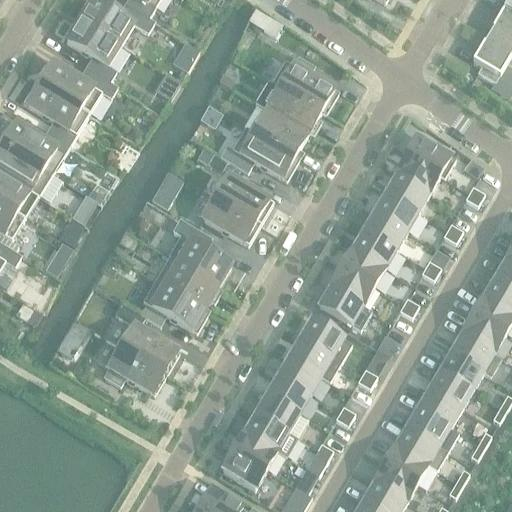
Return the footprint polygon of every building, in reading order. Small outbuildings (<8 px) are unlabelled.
[(148,24),(162,0),(130,0),(125,9),(148,24)] [(511,0),(502,16),(511,21),(511,0)] [(156,29),(148,24),(125,9),(118,20),(92,4),(79,25),(120,51),(133,29),(150,40),(156,29)] [(511,21),(502,16),(488,41),(511,54),(511,21)] [(269,23),(263,33),(275,40),(281,30),(269,23)] [(107,72),(120,51),(79,25),(66,47),(92,63),(86,73),(109,88),(115,77),(107,72)] [(511,73),(511,54),(488,41),(473,66),(481,71),(477,78),(495,88),(506,70),(511,73)] [(338,98),(313,83),(309,80),(314,72),(298,63),(293,71),(284,66),(271,88),(280,93),(321,118),(325,120),(338,98)] [(109,88),(86,73),(79,84),(49,66),(36,87),(89,120),(102,98),(110,103),(117,93),(109,88)] [(223,80),(219,88),(231,94),(235,86),(223,80)] [(165,81),(155,98),(170,107),(180,90),(165,81)] [(89,120),(36,87),(23,108),(53,127),(48,136),(70,150),(89,120)] [(317,125),(321,118),(280,93),(267,115),(308,140),(309,138),(313,140),(321,127),(317,125)] [(295,161),(308,140),(267,115),(254,137),(295,161)] [(52,180),(70,150),(48,136),(42,144),(12,126),(0,145),(0,148),(2,150),(52,180)] [(299,164),(295,161),(254,137),(245,132),(232,155),(254,167),(286,186),(299,164)] [(455,165),(451,162),(419,143),(407,162),(440,182),(440,181),(444,183),(455,165)] [(52,180),(2,150),(0,154),(0,178),(38,202),(52,180)] [(227,152),(221,162),(248,178),(254,167),(232,155),(227,152)] [(214,160),(208,171),(221,179),(227,168),(214,160)] [(440,182),(407,162),(396,181),(429,200),(440,182)] [(475,184),(484,171),(471,162),(462,175),(475,184)] [(38,202),(0,178),(0,208),(25,224),(38,202)] [(228,181),(215,203),(261,229),(273,208),(228,181)] [(429,200),(396,181),(385,199),(418,219),(429,200)] [(484,199),(472,192),(468,198),(481,206),(484,199)] [(158,195),(151,207),(166,216),(173,204),(158,195)] [(481,206),(468,198),(465,205),(477,212),(481,206)] [(418,219),(385,199),(374,218),(407,237),(418,219)] [(85,202),(79,211),(91,219),(97,210),(85,202)] [(261,229),(215,203),(202,224),(248,251),(261,229)] [(25,224),(0,208),(0,239),(11,246),(25,224)] [(396,256),(407,237),(374,218),(363,237),(396,256)] [(77,251),(86,229),(69,222),(60,244),(77,251)] [(178,225),(172,235),(180,240),(190,246),(205,255),(211,244),(178,225)] [(462,237),(450,229),(447,236),(459,243),(462,237)] [(459,243),(447,236),(443,242),(455,249),(459,243)] [(363,237),(352,255),(385,274),(396,256),(363,237)] [(0,239),(0,248),(14,257),(19,251),(11,246),(0,239)] [(190,246),(177,267),(218,292),(231,270),(205,255),(190,246)] [(0,276),(6,267),(14,272),(20,261),(14,257),(0,248),(0,276)] [(61,251),(45,276),(57,284),(72,258),(61,251)] [(385,274),(352,255),(341,274),(374,293),(385,274)] [(177,267),(169,262),(155,285),(205,315),(205,314),(210,306),(214,309),(221,296),(217,293),(218,292),(177,267)] [(511,269),(505,266),(494,284),(511,294),(511,269)] [(428,267),(425,273),(437,280),(440,274),(428,267)] [(437,280),(425,273),(421,279),(433,286),(437,280)] [(363,312),(374,293),(341,274),(330,292),(363,312)] [(511,294),(494,284),(483,303),(511,319),(511,294)] [(205,315),(155,285),(142,307),(145,308),(166,321),(196,339),(209,316),(205,314),(205,315)] [(371,316),(363,312),(330,292),(319,312),(351,331),(352,331),(360,336),(371,316)] [(511,328),(511,319),(483,303),(472,322),(505,341),(511,328)] [(419,311),(406,304),(403,310),(415,317),(419,311)] [(145,308),(139,319),(160,331),(166,321),(145,308)] [(120,309),(114,319),(130,328),(138,333),(144,323),(120,309)] [(411,324),(415,317),(403,310),(399,316),(411,324)] [(23,311),(17,322),(27,328),(33,318),(23,311)] [(494,359),(505,341),(472,322),(461,340),(494,359)] [(343,345),(311,325),(299,345),(340,369),(351,350),(343,345)] [(74,328),(56,358),(70,366),(87,336),(74,328)] [(179,358),(159,346),(130,328),(117,350),(167,379),(179,358)] [(494,359),(461,340),(450,359),(483,378),(494,359)] [(340,369),(299,345),(288,363),(321,383),(329,387),(340,369)] [(392,356),(380,348),(376,355),(388,362),(392,356)] [(167,379),(117,350),(104,371),(109,374),(104,382),(120,392),(125,384),(154,401),(167,379)] [(483,378),(450,359),(439,377),(472,397),(483,378)] [(321,383),(288,363),(277,382),(310,401),(321,383)] [(377,382),(364,375),(361,381),(373,388),(377,382)] [(472,397),(439,377),(428,396),(461,415),(472,397)] [(369,395),(373,388),(361,381),(357,387),(369,395)] [(310,401),(277,382),(266,401),(299,420),(310,401)] [(461,415),(428,396),(418,415),(450,434),(461,415)] [(299,420),(266,401),(255,419),(288,438),(299,420)] [(506,417),(511,405),(511,403),(506,401),(499,413),(506,417)] [(354,420),(342,413),(339,418),(351,426),(354,420)] [(499,429),(506,417),(499,413),(492,425),(499,429)] [(458,439),(450,434),(418,415),(407,433),(439,452),(447,457),(458,439)] [(351,426),(339,418),(335,425),(347,432),(351,426)] [(288,438),(255,419),(244,438),(277,457),(288,438)] [(439,452),(407,433),(396,452),(428,471),(439,452)] [(277,457),(244,438),(233,456),(266,476),(277,457)] [(484,454),(491,442),(484,438),(477,450),(484,454)] [(333,457),(321,449),(317,456),(329,463),(333,457)] [(477,466),(484,454),(477,450),(470,462),(477,466)] [(428,471),(396,452),(385,470),(417,490),(428,471)] [(254,495),(266,476),(233,456),(222,476),(254,495)] [(329,463),(317,456),(313,462),(325,469),(329,463)] [(406,508),(417,490),(385,470),(374,489),(406,508)] [(462,491),(469,479),(463,475),(455,487),(462,491)] [(311,494),(299,487),(295,493),(307,500),(311,494)] [(455,503),(462,491),(455,487),(448,499),(455,503)] [(403,511),(406,508),(374,489),(363,508),(369,511),(403,511)] [(307,500),(295,493),(291,499),(303,506),(307,500)] [(240,511),(211,495),(200,511),(240,511)]
